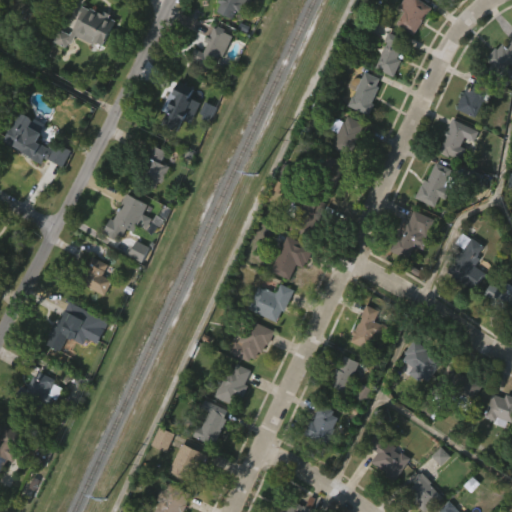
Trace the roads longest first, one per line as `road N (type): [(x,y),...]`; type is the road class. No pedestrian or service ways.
road 1 (residential): [(230,511),(458,41),(497,0)]
road 2 (residential): [(172,0),(0,336)]
road 3 (residential): [(356,255),(511,356)]
road 4 (residential): [(263,443),(371,511)]
